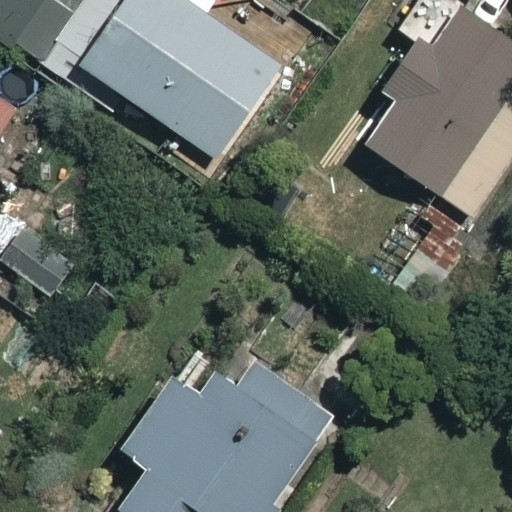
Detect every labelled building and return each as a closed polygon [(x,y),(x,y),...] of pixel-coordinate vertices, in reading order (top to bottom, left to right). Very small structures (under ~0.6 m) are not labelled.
[(0,0),(0,37),(36,63),(80,0),(0,0)] [(203,0),(115,0),(75,56),(213,154),(278,63),(199,7),(203,0)] [(460,0),(434,38),(417,26),(374,88),(388,98),(362,136),(477,217),(511,167),(511,107),(494,96),(511,70),(511,34),(463,0),(460,0)] [(0,178),(4,182),(40,128),(0,100),(0,178)] [(31,228),(2,268),(48,302),(77,261),(31,228)] [(278,511),(345,424),(245,349),(225,377),(207,364),(192,385),(167,366),(114,437),(143,459),(114,498),(133,511),(278,511)]
